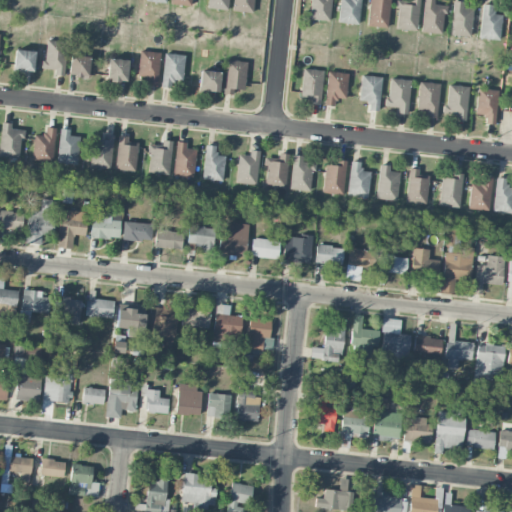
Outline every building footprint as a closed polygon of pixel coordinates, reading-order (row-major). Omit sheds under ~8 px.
[(227,10),(227,0),(207,0),(206,7),(227,10)] [(233,0),(233,11),(254,12),(254,0),(233,0)] [(331,0),(310,0),(309,20),(331,20),(331,0)] [(339,0),(338,23),(359,24),(360,0),(339,0)] [(368,0),(368,26),(388,27),(389,0),(368,0)] [(396,0),(396,29),(418,30),(418,0),(396,0)] [(434,0),(422,0),(422,32),(443,33),(444,5),(434,5),(434,0)] [(462,7),(463,1),(452,1),(450,35),(471,36),(472,7),(462,7)] [(502,14),(493,13),(493,5),(482,4),(478,38),(499,40),(502,14)] [(43,68),(55,69),(54,74),(64,75),(68,42),(46,40),(43,68)] [(33,71),(34,50),(14,50),(13,70),(33,71)] [(138,76),(146,77),(146,85),(157,86),(159,52),(139,51),(138,76)] [(183,54),(163,53),(162,86),(182,86),(183,54)] [(88,77),(89,55),(70,55),(69,76),(88,77)] [(107,81),(127,82),(127,59),(108,59),(107,81)] [(245,90),(246,61),(225,60),(224,94),(234,94),(234,90),(245,90)] [(322,70),(302,69),(300,95),(310,95),(310,103),(321,104),(322,70)] [(218,90),(219,71),(200,70),(199,90),(218,90)] [(346,98),(347,72),(326,72),(325,105),(334,105),(335,98),(346,98)] [(358,100),(368,101),(367,109),(378,111),(382,77),(361,75),(358,100)] [(410,79),(388,78),(387,106),(398,107),(397,113),(408,114),(410,79)] [(438,117),(439,83),(418,82),(417,111),(426,111),(426,117),(438,117)] [(468,86),(446,85),(445,117),(466,118),(468,86)] [(475,114),(484,114),(484,123),(495,124),(497,89),(477,88),(475,114)] [(0,156),(20,157),(22,130),(11,129),(11,123),(1,122),(0,135),(0,156)] [(33,161),(54,161),(54,127),(44,127),(44,135),(33,135),(33,161)] [(69,135),(69,129),(59,129),(57,163),(77,164),(78,136),(69,135)] [(112,134),(102,134),(102,139),(91,139),(90,168),(111,168),(112,134)] [(134,172),(138,142),(128,141),(128,136),(118,135),(114,169),(134,172)] [(171,141),(161,140),(161,145),(149,144),(148,174),(170,175),(171,141)] [(194,176),(195,149),(186,149),(186,142),(174,142),(174,176),(194,176)] [(224,155),(216,155),(216,145),(204,145),(203,179),(223,180),(224,155)] [(237,154),(236,183),(257,184),(259,150),(249,150),(249,155),(237,154)] [(265,157),(265,186),(286,186),(287,153),(278,153),(278,157),(265,157)] [(290,189),(311,190),(313,160),(304,160),(304,155),(292,155),(290,189)] [(344,194),(345,160),(337,160),(337,165),(324,165),(323,193),(344,194)] [(369,197),(369,171),(361,171),(361,162),(349,161),(348,196),(369,197)] [(377,199),(398,200),(399,172),(389,171),(390,165),(379,165),(377,199)] [(428,175),(419,175),(419,169),(408,168),(406,203),(427,204),(428,175)] [(462,174),(440,174),(440,206),(461,206),(462,174)] [(479,183),(470,183),(469,209),(490,210),(491,176),(479,176),(479,183)] [(511,212),(511,186),(509,187),(509,178),(495,177),(494,212),(511,212)] [(27,209),(25,243),(39,243),(40,234),(51,234),(53,199),(41,199),(40,210),(27,209)] [(87,212),(60,209),(57,247),(71,248),(73,234),(85,235),(87,212)] [(119,221),(110,220),(111,211),(91,210),(90,237),(119,238),(119,221)] [(22,211),(0,211),(0,228),(22,229),(22,211)] [(152,223),(123,221),(122,239),(151,241),(152,223)] [(200,243),(200,251),(212,252),(213,227),(188,226),(187,243),(200,243)] [(460,229),(446,228),(445,252),(459,252),(460,229)] [(183,233),(156,229),(154,246),(180,250),(183,233)] [(219,253),(246,255),(247,236),(219,234),(219,253)] [(312,236),(284,235),(283,261),(311,262),(312,236)] [(250,256),(277,258),(278,240),(251,238),(250,256)] [(342,246),(315,245),(315,263),(342,264),(342,246)] [(444,252),(440,292),(453,293),(454,278),(470,279),(473,247),(462,246),(462,253),(444,252)] [(346,265),(367,267),(368,249),(348,247),(346,265)] [(411,275),(438,276),(439,259),(428,259),(428,249),(412,248),(411,275)] [(378,272),(406,273),(406,256),(379,255),(378,272)] [(475,264),(473,293),(481,294),(482,283),(502,285),(504,257),(486,255),(485,265),(475,264)] [(0,303),(16,303),(16,289),(0,288),(0,303)] [(47,314),(49,293),(22,290),(19,321),(29,322),(30,312),(47,314)] [(111,319),(114,300),(87,297),(85,315),(111,319)] [(55,298),(54,323),(79,323),(80,298),(55,298)] [(0,313),(15,314),(15,304),(0,303),(0,313)] [(238,344),(241,316),(228,315),(229,305),(215,304),(211,341),(238,344)] [(116,328),(126,328),(126,338),(143,338),(142,305),(115,306),(116,328)] [(175,336),(177,309),(149,307),(148,335),(175,336)] [(181,327),(208,328),(208,310),(182,309),(181,327)] [(350,356),(369,357),(369,345),(376,346),(376,330),(361,329),(361,315),(352,315),(350,356)] [(261,352),(261,337),(269,337),(270,319),(248,318),(247,351),(261,352)] [(410,335),(399,333),(400,319),(383,318),(379,361),(407,364),(410,335)] [(337,360),(337,351),(342,352),(343,327),(324,326),(323,348),(310,347),(310,359),(337,360)] [(412,354),(440,356),(441,337),(414,336),(412,354)] [(275,339),(263,337),(261,348),(274,350),(275,339)] [(457,369),(458,359),(470,361),(472,344),(447,340),(443,367),(457,369)] [(15,398),(38,400),(40,376),(24,374),(27,346),(14,344),(12,371),(17,372),(15,398)] [(472,382),(485,383),(486,373),(500,374),(503,347),(477,344),(472,382)] [(0,400),(5,401),(8,374),(0,373),(0,400)] [(42,400),(67,402),(70,379),(44,376),(42,400)] [(105,417),(120,417),(120,410),(136,411),(137,380),(107,378),(105,417)] [(200,385),(177,383),(176,414),(198,415),(200,385)] [(140,395),(146,396),(145,412),(167,413),(167,398),(157,398),(158,385),(140,385),(140,395)] [(103,405),(104,389),(83,387),(81,403),(103,405)] [(254,397),(254,390),(237,389),(236,420),(257,421),(258,397),(254,397)] [(332,432),(335,406),(330,405),(332,394),(317,392),(314,423),(324,424),(323,431),(332,432)] [(229,394),(207,393),(206,416),(228,417),(229,394)] [(339,434),(366,437),(369,412),(342,409),(339,434)] [(397,441),(400,413),(374,410),(370,437),(397,441)] [(434,453),(442,453),(442,446),(462,447),(464,413),(436,411),(434,453)] [(425,424),(425,418),(404,417),(403,441),(430,442),(431,424),(425,424)] [(494,431),(467,429),(466,446),(493,448),(494,431)] [(497,458),(505,458),(506,449),(511,449),(511,431),(498,431),(497,458)] [(32,458),(11,456),(9,471),(20,472),(19,481),(30,482),(32,458)] [(63,476),(64,460),(40,459),(39,475),(63,476)] [(98,482),(91,482),(91,465),(70,464),(68,495),(97,496),(98,482)] [(216,482),(200,481),(201,474),(183,472),(181,502),(192,502),(192,507),(213,508),(216,482)] [(144,511),(159,511),(160,505),(165,506),(167,477),(157,476),(156,484),(146,483),(144,511)] [(252,486),(231,482),(225,511),(228,511),(240,511),(242,504),(248,506),(252,486)] [(409,511),(432,511),(435,511),(436,498),(419,498),(420,485),(410,484),(409,511)] [(323,489),(323,498),(315,498),(315,507),(352,510),(353,491),(340,490),(323,489)]
